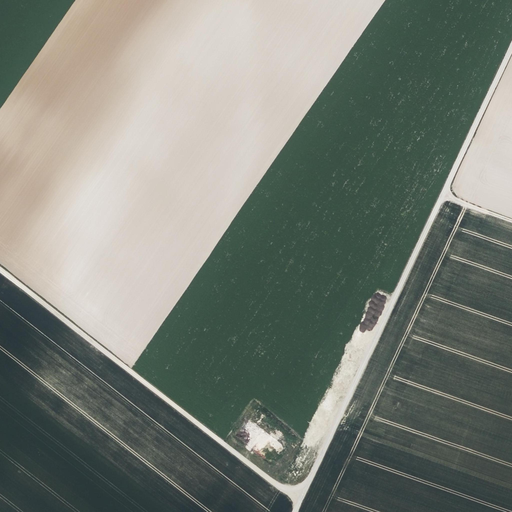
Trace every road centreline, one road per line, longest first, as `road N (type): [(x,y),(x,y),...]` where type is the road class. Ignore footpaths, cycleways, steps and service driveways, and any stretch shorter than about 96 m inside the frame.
road 1 (unclassified): [(511,51),(295,511)]
road 2 (track): [(0,269),(273,484),(302,496)]
